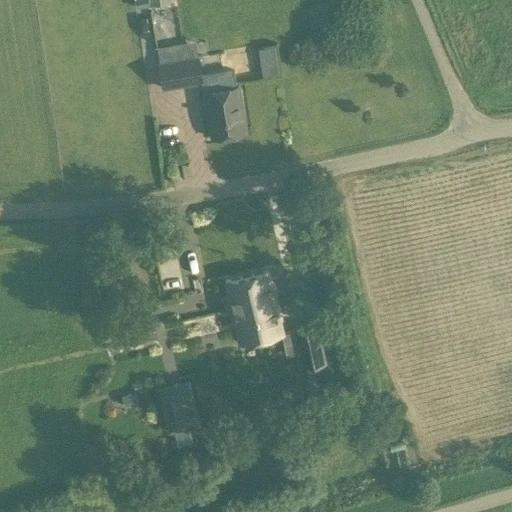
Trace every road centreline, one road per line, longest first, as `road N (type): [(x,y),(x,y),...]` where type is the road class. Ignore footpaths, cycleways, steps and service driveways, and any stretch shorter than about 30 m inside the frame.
road 1 (unclassified): [(472,134),(163,200),(0,215)]
road 2 (unclassified): [(472,134),(417,0)]
